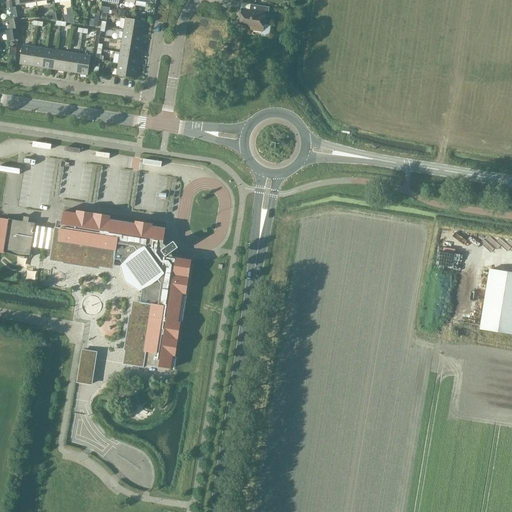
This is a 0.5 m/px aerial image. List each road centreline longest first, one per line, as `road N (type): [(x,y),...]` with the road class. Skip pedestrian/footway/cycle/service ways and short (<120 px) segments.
road 1 (tertiary): [(214,511),(260,231)]
road 2 (residential): [(0,75),(144,95),(155,48)]
road 3 (residential): [(165,126),(0,101)]
road 4 (tertiary): [(511,181),(359,157)]
